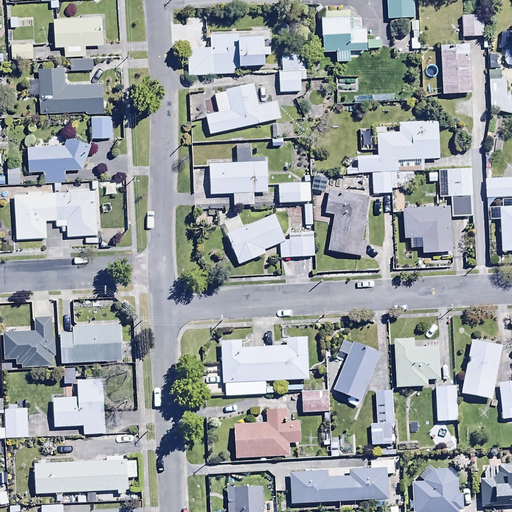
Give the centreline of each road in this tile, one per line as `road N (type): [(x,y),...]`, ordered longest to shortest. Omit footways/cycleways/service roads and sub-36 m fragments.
road 1 (residential): [(511,289),(164,310)]
road 2 (residential): [(162,270),(149,0)]
road 3 (residential): [(173,511),(164,310)]
road 4 (residential): [(162,270),(0,278)]
